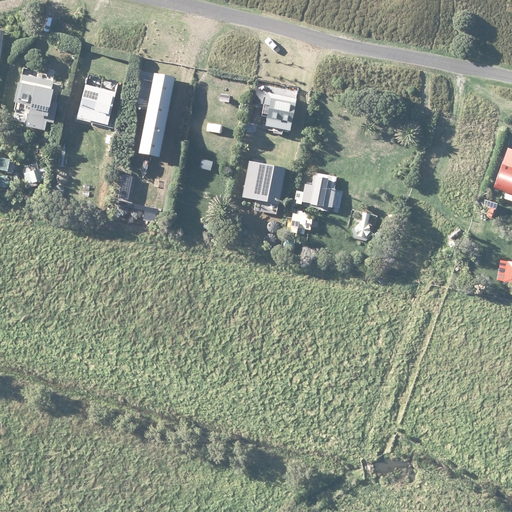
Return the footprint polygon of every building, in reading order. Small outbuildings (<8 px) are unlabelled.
[(162,61),(152,61),(152,75),(161,75),(162,61)] [(53,83),(20,75),(12,105),(27,109),(22,126),(41,131),(43,122),(49,123),(53,105),(48,104),(53,83)] [(136,158),(158,162),(174,80),(152,76),(136,158)] [(114,92),(83,84),(75,118),(106,125),(114,92)] [(232,88),(217,86),(216,93),(231,95),(232,88)] [(296,98),(264,91),(263,99),(270,100),(265,126),(289,132),(296,98)] [(222,126),(207,123),(205,131),(219,135),(222,126)] [(511,149),(507,147),(493,187),(511,193),(511,149)] [(10,159),(0,157),(0,173),(7,174),(10,159)] [(214,161),(202,158),(199,169),(211,172),(214,161)] [(39,170),(24,175),(28,188),(43,184),(39,170)] [(331,208),(334,190),(326,189),(328,178),(315,176),(314,185),(304,184),(303,192),(296,191),(294,203),(301,204),(301,203),(310,204),(310,205),(323,208),(323,206),(331,208)] [(494,209),(484,206),(482,214),(491,217),(494,209)] [(310,230),(312,216),(309,216),(309,213),(307,213),(307,212),(303,211),(303,212),(301,212),(301,214),(292,213),(289,232),(296,233),(297,228),(310,230)] [(354,238),(366,240),(374,232),(375,231),(371,230),(368,223),(370,214),(362,212),(361,218),(360,221),(358,225),(352,228),(354,238)] [(392,213),(388,215),(387,220),(391,223),(396,221),(396,216),(392,213)]
